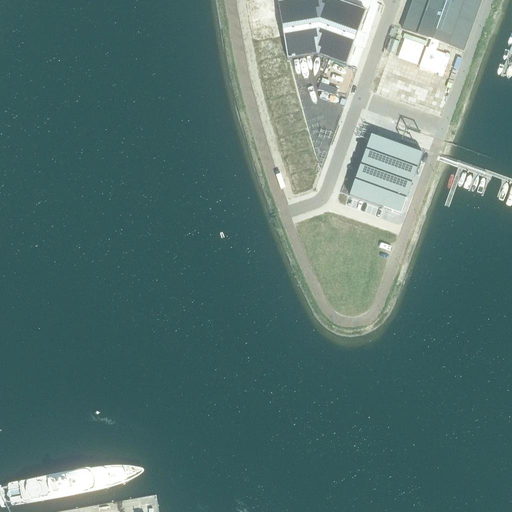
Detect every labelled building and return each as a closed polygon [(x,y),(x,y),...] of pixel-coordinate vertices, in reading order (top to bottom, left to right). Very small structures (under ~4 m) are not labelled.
[(277,0),(249,5),(252,24),(280,19),(277,0)] [(336,0),(290,0),(278,2),(288,59),(317,54),(346,65),(366,10),(336,0)] [(412,0),(402,30),(463,51),(481,0),(412,0)] [(280,19),(252,24),(255,43),(284,38),(280,19)] [(284,38),(255,43),(258,62),(287,57),(284,38)] [(287,57),(258,62),(263,80),(291,75),(287,57)] [(291,75),(263,80),(267,99),(295,94),(291,75)] [(322,78),(318,90),(334,96),(336,90),(324,86),(326,80),(322,78)] [(295,94),(267,99),(273,117),(302,112),(295,94)] [(302,112),(273,117),(279,135),(308,130),(302,112)] [(308,130),(279,135),(285,153),(314,148),(308,130)] [(376,136),(353,198),(405,217),(428,155),(376,136)] [(314,148),(285,153),(291,171),(320,166),(314,148)] [(320,166),(291,171),(297,188),(312,186),(320,166)]
